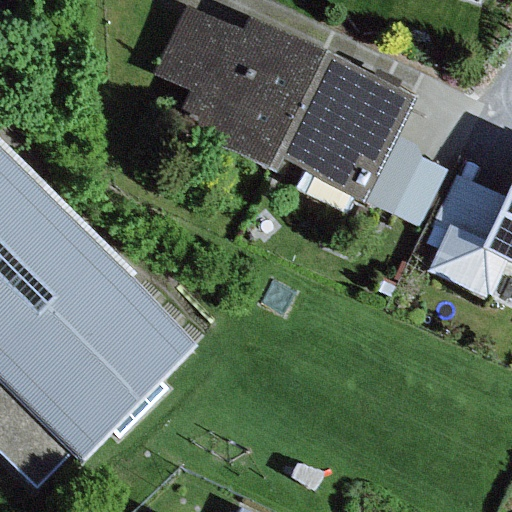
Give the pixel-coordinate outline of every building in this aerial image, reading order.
[(187,11),(154,78),(189,95),(183,107),(198,114),(187,137),(274,180),(281,166),(301,176),(352,200),(363,206),(364,203),(395,139),(412,105),(246,25),(240,37),(187,11)] [(415,149),(395,139),(364,203),(419,229),(446,172),(421,160),(415,149)] [(0,155),(0,453),(38,490),(70,457),(82,469),(199,347),(0,155)] [(352,200),(301,176),(294,192),(345,216),(352,200)] [(483,247),(504,200),(454,177),(433,224),(448,231),(483,247)] [(505,267),(511,270),(511,183),(504,200),(483,247),(448,231),(428,275),(489,302),(505,267)]
